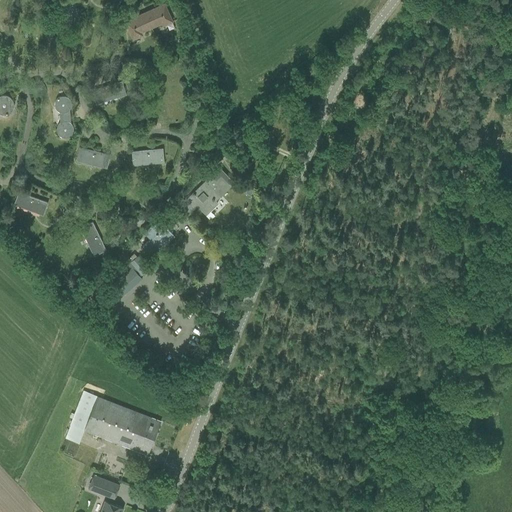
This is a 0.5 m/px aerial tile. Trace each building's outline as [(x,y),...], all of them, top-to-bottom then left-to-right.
[(151,28),(161,24),(162,27),(173,22),(165,3),(144,12),(151,28)] [(144,12),(124,21),(132,40),(143,36),(142,33),(151,28),(144,12)] [(122,82),(92,91),(96,104),(126,95),(122,82)] [(0,114),(1,115),(3,115),(5,115),(7,114),(9,113),(11,112),(12,110),(13,108),(13,106),(13,104),(13,102),(12,100),(11,99),(9,97),(8,96),(6,96),(4,95),(2,96),(0,96),(0,114)] [(70,116),(69,109),(70,109),(71,107),(71,105),(71,104),(71,102),(70,100),(69,99),(68,98),(66,97),(64,96),(63,96),(61,96),(59,97),(58,98),(56,99),(55,100),(55,102),(54,103),(54,105),(55,107),(55,108),(56,110),(58,111),(59,112),(59,117),(70,116)] [(59,117),(60,123),(58,124),(57,125),(57,127),(56,128),(56,130),(57,132),(57,133),(58,135),(60,136),(61,137),(63,137),(65,138),(66,137),(68,137),(69,136),(71,135),(72,134),(73,132),(73,130),(73,128),(73,127),(72,125),(71,124),(70,123),(70,116),(59,117)] [(210,134),(218,151),(226,147),(218,130),(210,134)] [(79,148),(76,161),(103,168),(106,168),(110,155),(79,148)] [(131,151),(132,165),(163,163),(162,149),(131,151)] [(217,203),(215,200),(232,183),(218,169),(183,203),(177,208),(183,214),(189,209),(191,211),(197,206),(205,214),(217,203)] [(13,205),(43,216),(47,203),(18,192),(13,205)] [(171,233),(159,220),(156,223),(155,222),(143,233),(149,239),(142,246),(147,251),(148,250),(154,256),(166,244),(163,240),(165,238),(166,239),(171,233)] [(80,228),(93,256),(106,250),(92,222),(80,228)] [(116,286),(107,294),(115,303),(142,279),(140,277),(149,268),(138,255),(130,262),(129,261),(109,278),(116,286)] [(104,306),(109,311),(114,307),(110,301),(104,306)] [(84,430),(147,455),(160,421),(83,391),(65,438),(78,443),(84,430)] [(114,499),(119,485),(93,474),(88,488),(114,499)] [(121,511),(123,508),(104,500),(99,511),(121,511)]
